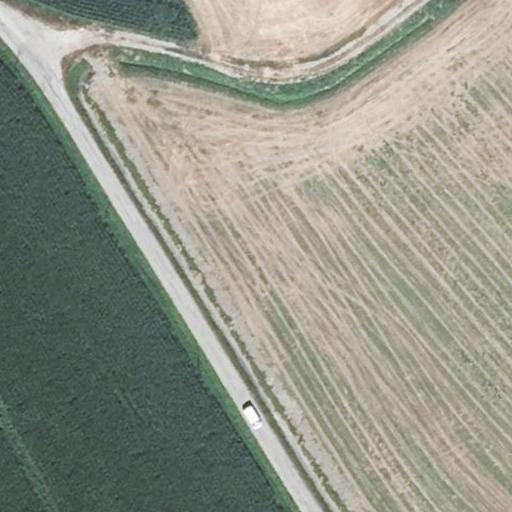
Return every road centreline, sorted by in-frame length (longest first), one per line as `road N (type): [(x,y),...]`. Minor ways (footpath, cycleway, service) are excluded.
road 1 (unclassified): [(318,511),(38,64),(0,18)]
road 2 (track): [(422,0),(313,81),(276,81),(156,41),(102,36),(38,64)]
